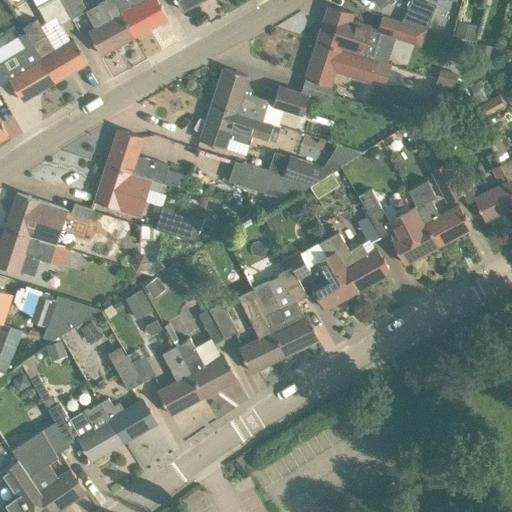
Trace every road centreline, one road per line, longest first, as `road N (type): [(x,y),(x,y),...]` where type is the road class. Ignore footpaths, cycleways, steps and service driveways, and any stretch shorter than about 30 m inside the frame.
road 1 (unclassified): [(126,511),(197,456),(511,269)]
road 2 (unclassified): [(0,171),(107,101),(292,0)]
